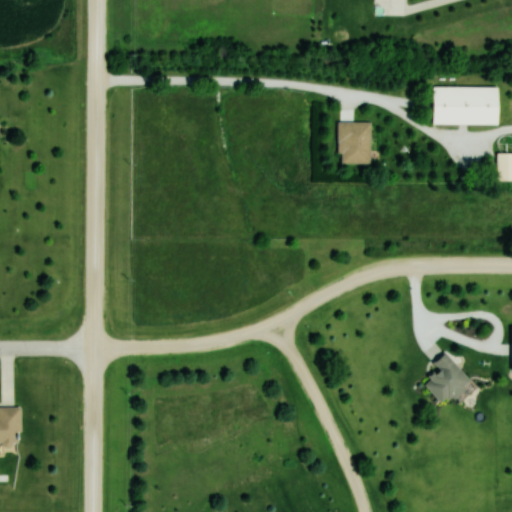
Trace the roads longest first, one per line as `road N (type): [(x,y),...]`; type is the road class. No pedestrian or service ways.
road 1 (residential): [(97,0),(93,511)]
road 2 (residential): [(511,264),(374,269),(224,342),(95,348)]
road 3 (residential): [(277,317),(338,427),(365,511)]
